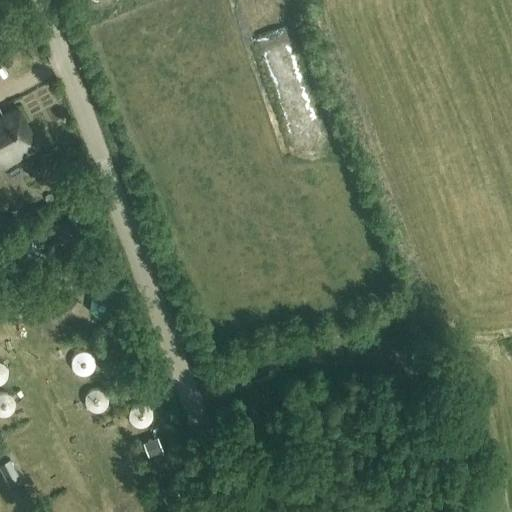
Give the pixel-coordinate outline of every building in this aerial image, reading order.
[(0,164),(37,144),(17,107),(3,115),(0,116),(0,164)] [(67,216),(62,231),(75,236),(80,221),(67,216)] [(35,234),(21,237),(18,251),(27,261),(41,257),(45,244),(35,234)] [(83,281),(92,289),(90,310),(99,317),(110,312),(112,300),(103,293),(104,285),(105,273),(97,265),(85,269),(83,281)] [(97,346),(80,354),(91,378),(108,370),(97,346)] [(130,360),(116,365),(121,379),(135,374),(130,360)] [(104,414),(121,405),(111,385),(94,394),(104,414)] [(111,437),(116,449),(134,442),(129,430),(111,437)] [(158,434),(144,440),(149,453),(163,448),(158,434)] [(24,449),(35,468),(52,458),(42,440),(24,449)] [(0,461),(0,467),(9,485),(20,478),(9,457),(0,461)] [(50,494),(75,483),(68,467),(43,477),(50,494)] [(120,480),(127,495),(152,483),(144,468),(120,480)] [(176,482),(162,487),(166,500),(181,495),(176,482)] [(142,511),(161,511),(157,502),(140,507),(142,511)]
